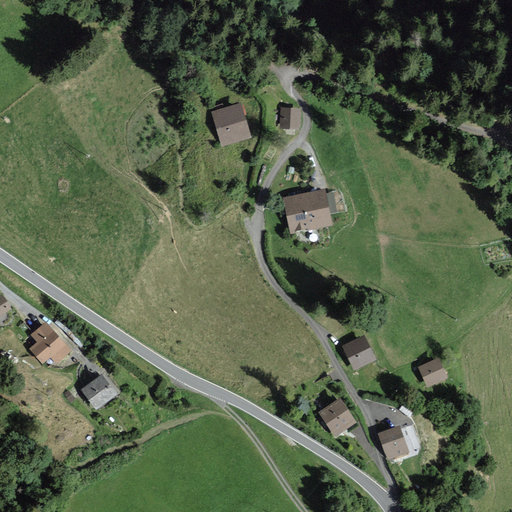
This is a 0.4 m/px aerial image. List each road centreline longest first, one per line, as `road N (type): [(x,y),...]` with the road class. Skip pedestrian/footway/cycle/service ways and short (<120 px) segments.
road 1 (residential): [(287,75),(308,123),(263,194),(257,245),(266,272),(318,331),(362,407),(393,490),(388,504)]
road 2 (tertiary): [(388,504),(364,477),(262,412),(164,364),(0,252)]
road 3 (residential): [(287,75),(298,72),(511,146)]
road 4 (track): [(214,389),(305,511)]
